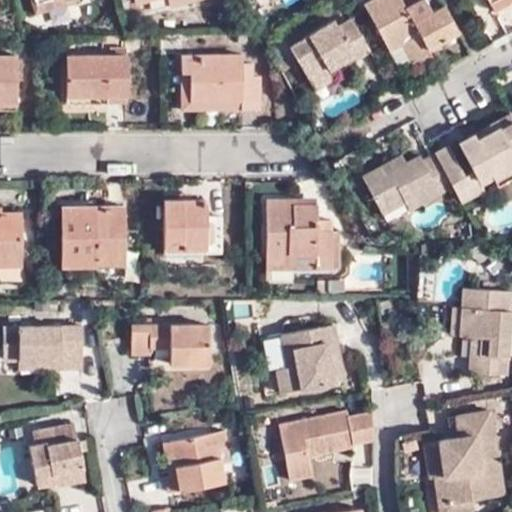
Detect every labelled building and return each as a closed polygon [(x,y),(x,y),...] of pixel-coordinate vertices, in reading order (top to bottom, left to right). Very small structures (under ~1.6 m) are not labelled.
[(31,0),(36,14),(79,2),(78,0),(31,0)] [(458,31),(443,3),(430,10),(425,0),(415,0),(405,5),(402,0),(369,0),(364,3),(390,50),(402,43),(413,65),(431,56),(430,52),(427,47),(439,41),(458,31)] [(486,0),(492,9),(509,0),(486,0)] [(326,66),(324,61),(333,56),(335,60),(351,51),(354,57),(369,48),(349,15),(336,24),(332,17),(287,43),(307,77),(326,66)] [(440,46),(439,41),(427,47),(430,52),(440,46)] [(401,72),(413,65),(402,43),(390,50),(401,72)] [(0,103),(15,103),(15,55),(0,54),(0,103)] [(66,96),(107,95),(126,95),(125,55),(66,55),(66,96)] [(181,55),(181,73),(190,74),(190,103),(241,104),(241,110),(261,110),(261,77),(253,78),(253,65),(241,65),(241,56),(181,55)] [(333,56),(324,61),(326,66),(335,60),(333,56)] [(326,66),(307,77),(313,86),(331,75),(326,66)] [(190,74),(181,73),(180,110),(241,110),(241,104),(190,103),(190,74)] [(107,105),(107,95),(66,96),(67,105),(107,105)] [(511,118),(509,113),(485,126),(487,131),(473,139),(471,133),(456,141),(472,169),(479,182),(491,176),(511,165),(511,118)] [(487,131),(485,126),(471,133),(473,139),(487,131)] [(450,185),(454,193),(468,185),(462,174),(446,145),(432,152),(450,185)] [(405,209),(450,185),(432,152),(419,159),(416,154),(402,162),(386,170),(382,163),(359,174),(378,212),(401,200),(405,209)] [(386,170),(402,162),(399,154),(382,163),(386,170)] [(511,176),(511,165),(491,176),(495,185),(511,176)] [(454,193),(458,200),(482,188),(479,182),(472,169),(462,174),(468,185),(454,193)] [(291,205),(291,200),(266,199),(266,263),(289,264),(289,255),(316,255),(316,270),(339,270),(340,236),(333,235),(332,231),(316,232),(316,206),(291,205)] [(206,201),(163,201),(164,248),(206,247),(207,253),(221,254),(221,218),(206,217),(206,201)] [(62,264),(96,264),(96,257),(123,257),(123,207),(61,206),(62,264)] [(20,213),(2,213),(0,212),(0,280),(21,280),(20,213)] [(289,264),(266,263),(266,271),(316,270),(316,255),(289,255),(289,264)] [(96,257),(96,264),(123,265),(123,257),(96,257)] [(490,361),(473,360),(471,377),(510,381),(511,348),(511,296),(466,292),(465,312),(462,340),(475,341),(492,343),(490,361)] [(462,340),(465,312),(456,312),(454,340),(462,340)] [(349,384),(345,365),(335,368),(331,345),(341,343),(338,328),(265,342),(274,387),(269,388),(271,399),(349,384)] [(173,345),(173,352),(174,369),(213,368),(213,330),(134,331),(134,359),(152,358),(152,352),(152,345),(173,345)] [(64,365),(64,373),(86,373),(86,331),(6,332),(6,356),(21,356),(21,365),(64,365)] [(475,341),(473,360),(490,361),(492,343),(475,341)] [(335,368),(345,365),(341,343),(331,345),(335,368)] [(5,365),(21,365),(21,356),(6,356),(5,365)] [(21,373),(64,373),(64,365),(21,365),(21,373)] [(377,444),(377,416),(353,421),(352,415),(283,428),(293,483),(316,480),(312,460),(358,452),(358,447),(377,444)] [(442,511),(474,506),(508,500),(493,416),(461,421),(463,443),(455,444),(442,446),(447,483),(438,484),(442,511)] [(463,443),(461,421),(452,423),(455,444),(463,443)] [(55,477),(87,472),(78,427),(35,435),(38,450),(32,450),(40,490),(57,487),(55,477)] [(228,435),(219,437),(224,467),(233,465),(228,435)] [(219,437),(174,444),(183,495),(227,486),(224,467),(219,437)] [(183,495),(174,444),(166,446),(171,480),(168,480),(170,497),(183,495)] [(432,485),(438,484),(447,483),(442,446),(427,449),(432,485)] [(89,486),(87,472),(55,477),(57,487),(57,492),(89,486)]
